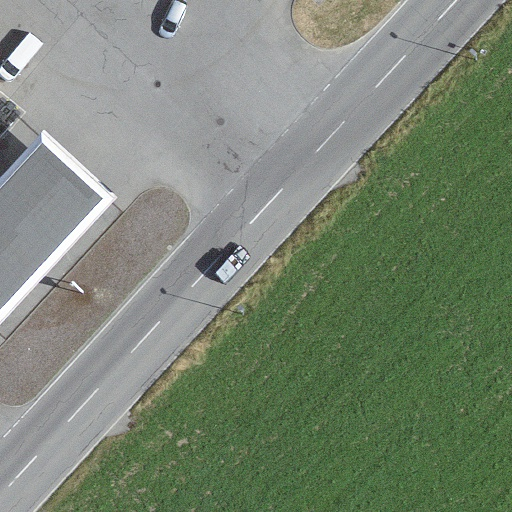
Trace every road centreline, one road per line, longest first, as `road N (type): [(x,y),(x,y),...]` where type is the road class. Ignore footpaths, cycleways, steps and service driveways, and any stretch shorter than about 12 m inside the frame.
road 1 (secondary): [(457,0),(0,495)]
road 2 (unknown): [(42,0),(263,210)]
